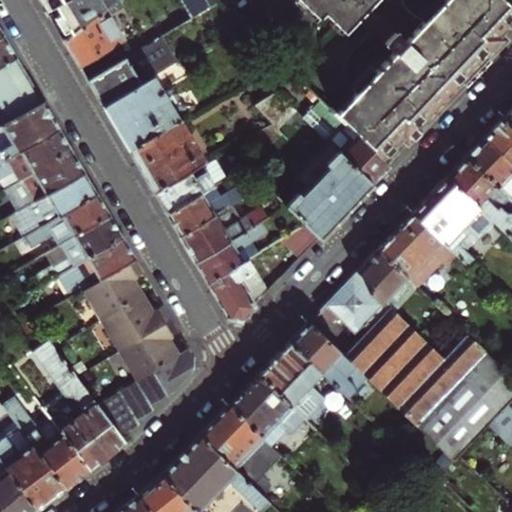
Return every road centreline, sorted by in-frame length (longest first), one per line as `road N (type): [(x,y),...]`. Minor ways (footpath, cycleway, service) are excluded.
road 1 (residential): [(229,363),(12,0)]
road 2 (residential): [(417,167),(229,363)]
road 3 (residential): [(229,363),(126,471),(72,511)]
road 4 (residential): [(511,68),(417,167)]
